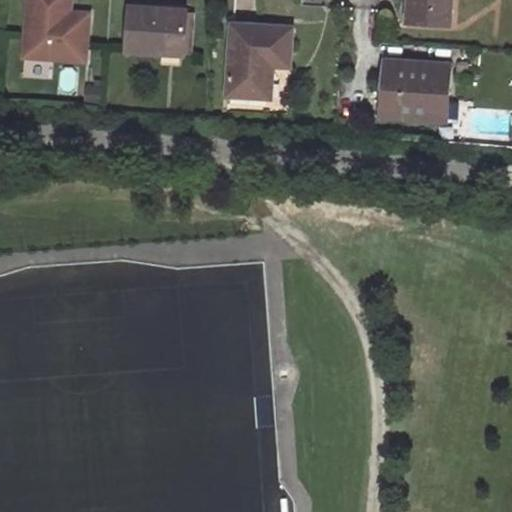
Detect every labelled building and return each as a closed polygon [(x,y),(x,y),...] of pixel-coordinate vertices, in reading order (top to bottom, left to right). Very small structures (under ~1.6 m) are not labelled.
[(59,0),(29,0),(26,54),(87,59),(90,12),(71,11),(59,10),(59,0)] [(59,0),(59,10),(71,11),(72,0),(59,0)] [(448,0),(406,0),(404,22),(447,25),(448,0)] [(184,10),(127,6),(124,51),(180,55),(184,10)] [(292,27),(232,23),(229,94),(270,96),(273,64),(290,66),(292,27)] [(448,63),(398,59),(397,59),(397,63),(383,62),(379,112),(426,118),(428,100),(446,101),(448,63)]
